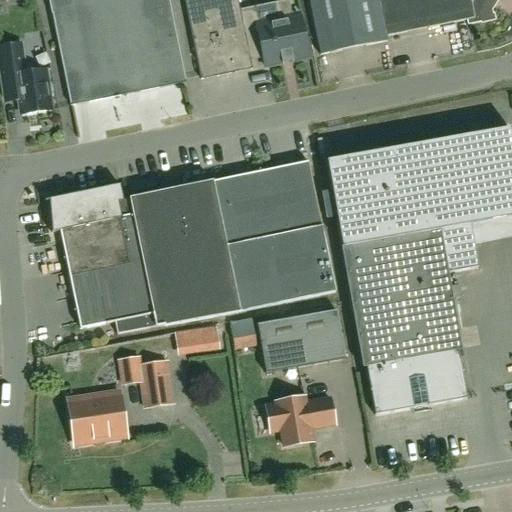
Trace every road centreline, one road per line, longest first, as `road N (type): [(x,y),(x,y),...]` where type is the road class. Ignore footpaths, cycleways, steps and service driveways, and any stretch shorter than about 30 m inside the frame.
road 1 (unclassified): [(3,511),(14,357),(4,203),(21,172),(511,69)]
road 2 (unclassified): [(255,511),(511,474)]
